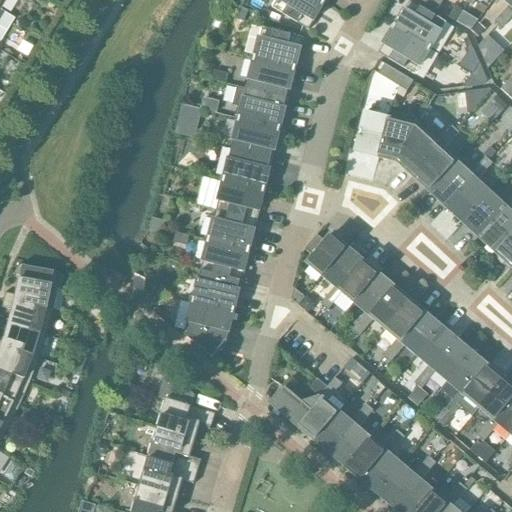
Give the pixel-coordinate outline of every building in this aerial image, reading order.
[(325,4),(318,0),(277,0),(272,8),(309,30),(325,4)] [(443,0),(420,0),(438,10),(443,0)] [(395,27),(431,49),(447,23),(411,1),(395,27)] [(510,20),(511,17),(511,6),(511,5),(503,14),(510,20)] [(457,21),(464,11),(456,6),(450,17),(457,21)] [(510,20),(503,14),(495,22),(502,29),(510,20)] [(479,24),(472,32),(479,38),(486,30),(479,24)] [(379,53),(382,55),(415,75),(431,49),(395,27),(379,53)] [(250,58),(296,69),(304,38),(263,28),(256,56),(251,55),(250,58)] [(492,62),(502,53),(493,44),(484,54),(492,62)] [(288,99),(296,69),(250,58),(250,61),(254,62),(247,89),(288,99)] [(488,80),(480,62),(473,74),(486,82),(488,80)] [(400,87),(406,77),(385,64),(379,74),(400,87)] [(464,87),(485,84),(486,82),(473,74),(464,87)] [(406,77),(400,87),(407,92),(414,81),(406,77)] [(281,130),(288,99),(247,89),(238,87),(234,106),(237,107),(236,115),(235,118),(281,130)] [(497,97),(481,113),(492,124),(508,107),(497,97)] [(379,157),(389,119),(366,113),(356,152),(379,157)] [(273,160),(281,130),(235,118),(234,121),(239,122),(232,149),(273,160)] [(398,162),(418,126),(389,119),(379,157),(398,162)] [(440,147),(444,150),(451,141),(444,135),(442,137),(422,119),(418,126),(398,162),(413,176),(440,147)] [(444,135),(451,141),(459,133),(452,126),(444,135)] [(413,176),(430,192),(457,162),(444,150),(440,147),(413,176)] [(265,190),(269,177),(273,160),(232,149),(225,177),(220,176),(220,179),(265,190)] [(478,166),(485,172),(493,164),(486,157),(478,166)] [(457,162),(430,192),(447,207),(474,178),(477,181),(485,172),(478,166),(470,174),(457,162)] [(490,193),(477,181),(474,178),(447,207),(463,222),(490,193)] [(258,220),(265,190),(220,179),(219,182),(223,183),(217,210),(258,220)] [(504,205),(490,193),(463,222),(480,238),(507,209),(511,212),(511,210),(511,197),(504,205)] [(507,209),(480,238),(497,253),(511,237),(511,212),(507,209)] [(204,239),(250,251),(258,220),(217,210),(210,237),(205,236),(204,239)] [(154,219),(151,226),(164,230),(167,223),(154,219)] [(151,226),(149,233),(162,237),(164,230),(151,226)] [(324,276),(348,247),(332,234),(326,241),(318,235),(305,249),(313,256),(308,263),(324,276)] [(511,237),(497,253),(511,267),(511,237)] [(201,270),(242,281),(250,251),(204,239),(204,242),(208,243),(201,270)] [(364,261),(348,247),(324,276),(336,286),(339,289),(364,261)] [(336,301),(343,292),(355,303),(379,274),(364,261),(339,289),(336,286),(329,295),(336,301)] [(5,293),(3,300),(52,312),(57,288),(62,289),(64,279),(56,273),(19,266),(14,274),(19,275),(19,280),(17,280),(14,295),(5,293)] [(189,300),(235,311),(242,281),(201,270),(194,298),(190,297),(189,300)] [(355,303),(367,313),(370,316),(395,287),(379,274),(355,303)] [(143,283),(134,283),(133,295),(142,295),(143,283)] [(367,313),(360,321),(367,327),(374,319),(386,329),(410,300),(395,287),(370,316),(367,313)] [(305,298),(294,289),(292,300),(299,305),(305,298)] [(336,301),(329,295),(321,304),(328,310),(336,301)] [(3,300),(1,308),(2,308),(11,310),(7,325),(45,336),(52,312),(3,300)] [(235,311),(189,300),(188,303),(193,304),(186,332),(184,336),(212,357),(225,342),(227,342),(235,311)] [(426,313),(410,300),(386,329),(398,339),(402,342),(426,313)] [(442,326),(426,313),(402,342),(398,339),(391,348),(398,354),(405,345),(417,355),(442,326)] [(367,327),(360,321),(352,330),(359,337),(367,327)] [(0,346),(38,360),(45,336),(7,325),(2,339),(0,338),(0,346)] [(417,355),(429,365),(433,368),(457,340),(442,326),(417,355)] [(437,371),(448,381),(473,353),(457,340),(433,368),(429,365),(422,374),(429,380),(437,371)] [(0,346),(0,371),(29,383),(38,360),(0,346)] [(398,354),(391,348),(383,357),(390,363),(398,354)] [(488,366),(473,353),(448,381),(460,392),(464,395),(488,366)] [(372,375),(353,359),(346,368),(365,384),(372,375)] [(460,392),(453,400),(460,406),(459,408),(471,418),(480,408),(504,379),(488,366),(464,395),(460,392)] [(0,396),(19,406),(29,383),(0,371),(0,396)] [(429,380),(422,374),(414,383),(422,389),(429,380)] [(335,378),(328,387),(335,393),(342,384),(335,378)] [(480,408),(492,418),(495,421),(511,401),(511,385),(504,379),(480,408)] [(157,428),(196,440),(201,423),(211,426),(211,427),(215,414),(192,407),(195,396),(185,388),(163,382),(159,398),(166,400),(157,428)] [(328,402),(335,393),(328,387),(320,397),(304,403),(285,387),(271,404),(300,428),(324,399),(328,402)] [(63,390),(61,395),(70,399),(72,394),(63,390)] [(0,396),(0,423),(8,428),(19,406),(0,396)] [(57,397),(54,406),(66,411),(69,403),(57,397)] [(300,428),(315,441),(340,412),(328,402),(324,399),(300,428)] [(460,406),(453,400),(445,409),(453,415),(459,408),(460,406)] [(492,433),(499,424),(511,434),(511,432),(511,401),(495,421),(492,418),(484,427),(492,433)] [(359,414),(366,420),(374,410),(367,404),(359,414)] [(359,414),(352,422),(340,412),(315,441),(331,454),(355,425),(359,428),(366,420),(359,414)] [(371,438),(359,428),(355,425),(331,454),(347,467),(371,438)] [(492,433),(484,427),(477,436),(484,442),(492,433)] [(157,428),(148,457),(198,472),(201,460),(200,460),(190,457),(196,440),(157,428)] [(390,440),(397,446),(405,437),(398,431),(390,440)] [(390,455),(397,446),(390,440),(383,448),(371,438),(347,467),(362,480),(386,451),(390,455)] [(99,444),(96,453),(108,457),(110,447),(99,444)] [(402,465),(390,455),(386,451),(362,480),(378,493),(402,465)] [(421,466),(428,472),(436,463),(437,463),(444,455),(441,452),(433,461),(429,457),(421,466)] [(148,457),(140,486),(178,497),(183,480),(193,483),(193,484),(194,484),(198,472),(148,457)] [(421,481),(428,472),(421,466),(414,475),(402,465),(378,493),(393,506),(418,478),(421,481)] [(415,511),(433,491),(421,481),(418,478),(393,506),(399,511),(415,511)] [(452,492),(460,498),(467,489),(460,483),(452,492)] [(140,486),(132,511),(173,511),(178,497),(140,486)] [(415,511),(441,511),(449,504),(452,507),(460,498),(452,492),(445,501),(433,491),(415,511)]
